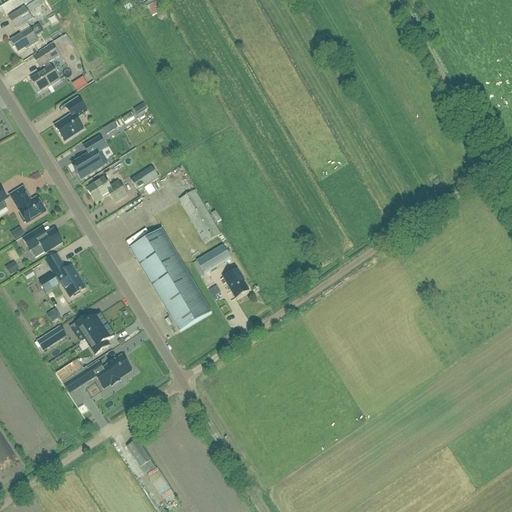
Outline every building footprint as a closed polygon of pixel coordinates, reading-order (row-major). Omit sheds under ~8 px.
[(38,43),(26,25),(32,21),(28,15),(45,5),(41,0),(9,20),(15,31),(18,30),(22,36),(11,43),(18,54),(28,48),(28,49),(38,43)] [(145,8),(146,8),(158,1),(157,0),(151,0),(143,5),(145,8)] [(165,16),(158,2),(157,2),(146,8),(152,18),(157,15),(159,20),(165,16)] [(60,82),(49,65),(59,58),(52,48),(34,60),(40,70),(44,68),(46,71),(30,81),(39,94),(50,87),(51,87),(60,82)] [(69,85),(73,93),(84,87),(80,79),(69,85)] [(78,100),(65,108),(71,117),(54,128),(64,142),(83,130),(77,122),(88,115),(78,100)] [(124,126),(134,120),(131,115),(122,121),(124,126)] [(88,156),(71,167),(75,172),(74,172),(76,176),(77,175),(80,181),(102,167),(95,155),(105,149),(99,139),(83,149),(88,156)] [(138,193),(158,180),(151,168),(131,181),(138,193)] [(109,188),(104,179),(86,190),(95,205),(109,196),(115,205),(127,197),(118,183),(109,188)] [(31,203),(23,189),(10,197),(19,210),(18,211),(21,217),(20,218),(24,224),(25,223),(26,225),(45,213),(37,199),(31,203)] [(204,244),(220,235),(194,192),(179,201),(204,244)] [(45,236),(41,229),(22,240),(30,252),(38,247),(41,248),(45,255),(62,244),(54,231),(45,236)] [(180,334),(211,315),(162,231),(130,250),(180,334)] [(205,276),(231,261),(223,247),(197,262),(205,276)] [(66,271),(57,256),(45,263),(53,275),(55,279),(57,277),(62,285),(70,299),(85,290),(71,268),(66,271)] [(5,276),(15,274),(13,262),(3,264),(5,276)] [(235,300),(249,292),(241,279),(242,279),(237,271),(223,279),(235,300)] [(53,275),(39,283),(46,294),(62,285),(57,277),(55,279),(53,275)] [(205,277),(199,280),(203,287),(209,283),(205,277)] [(216,287),(208,292),(215,302),(217,300),(215,297),(220,294),(216,287)] [(89,317),(75,326),(85,341),(107,327),(100,316),(91,321),(89,317)] [(107,327),(85,341),(86,341),(95,356),(109,347),(106,343),(114,337),(107,327)] [(53,333),(37,344),(43,353),(59,342),(66,338),(60,329),(53,333)] [(79,374),(63,385),(70,395),(70,396),(71,395),(80,389),(96,379),(100,384),(104,391),(105,391),(111,387),(112,388),(120,383),(119,381),(132,373),(125,363),(122,358),(121,358),(120,359),(115,362),(114,362),(108,366),(108,367),(103,370),(102,371),(100,368),(101,368),(99,364),(87,372),(86,370),(79,374)] [(79,374),(72,364),(57,375),(55,376),(62,385),(63,385),(79,374)] [(145,476),(155,469),(137,442),(127,449),(145,476)] [(168,487),(159,474),(149,480),(158,494),(168,487)]
